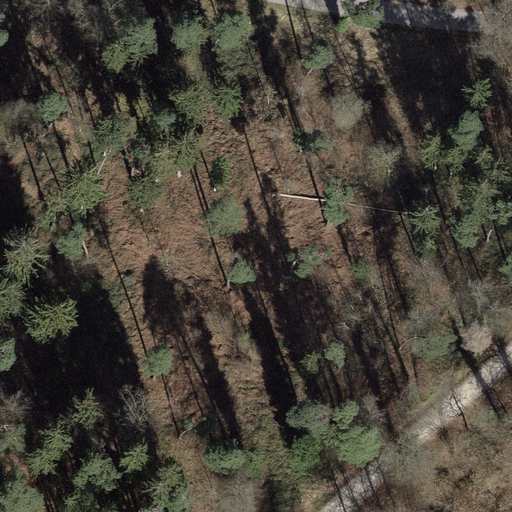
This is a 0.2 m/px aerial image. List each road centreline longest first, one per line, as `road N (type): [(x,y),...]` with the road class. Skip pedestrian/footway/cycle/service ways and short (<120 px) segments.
road 1 (unclassified): [(328,511),(511,352)]
road 2 (unclassified): [(511,25),(317,0)]
